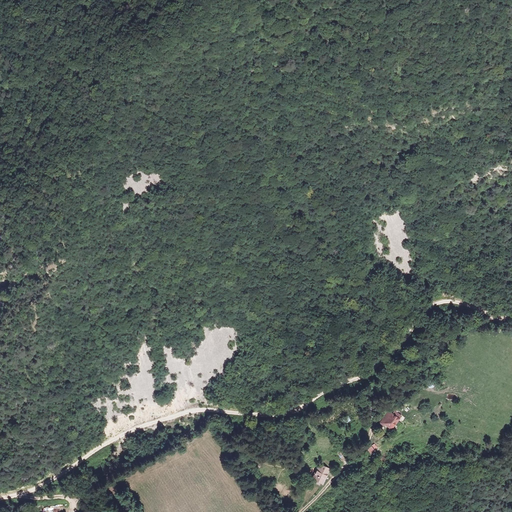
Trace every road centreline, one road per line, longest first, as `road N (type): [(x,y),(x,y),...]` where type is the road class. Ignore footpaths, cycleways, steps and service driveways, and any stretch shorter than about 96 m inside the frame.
road 1 (track): [(0,495),(150,422),(298,407),(371,370),(442,300),(511,321)]
road 2 (track): [(501,321),(463,323),(450,332),(384,410),(358,455),(298,511)]
